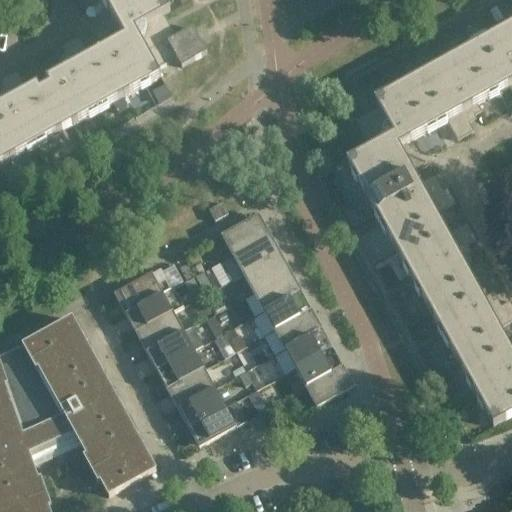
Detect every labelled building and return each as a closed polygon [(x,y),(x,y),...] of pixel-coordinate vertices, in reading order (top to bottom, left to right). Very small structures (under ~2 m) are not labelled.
[(146,51),(174,36),(164,17),(171,13),(163,0),(108,0),(104,3),(124,39),(100,52),(126,99),(162,80),(157,72),(146,51)] [(182,70),(207,55),(191,26),(174,36),(146,51),(157,72),(177,61),(182,70)] [(511,27),(476,47),(502,94),(510,89),(511,92),(511,27)] [(0,143),(11,163),(67,132),(126,99),(100,52),(89,59),(78,39),(61,49),(68,60),(54,68),(58,76),(46,82),(49,88),(44,91),(41,93),(38,87),(27,93),(17,74),(0,82),(7,95),(0,98),(0,143)] [(478,107),(502,94),(476,47),(413,82),(439,128),(447,124),(458,143),(474,134),(468,122),(482,114),(478,107)] [(400,150),(439,128),(413,82),(374,103),(378,110),(355,123),(370,151),(347,164),(367,201),(414,175),(400,150)] [(0,168),(11,163),(0,143),(0,168)] [(437,217),(456,207),(447,190),(435,196),(430,187),(438,182),(435,178),(420,186),(414,175),(367,201),(396,253),(442,227),(437,217)] [(228,217),(222,205),(209,213),(215,224),(228,217)] [(266,241),(259,228),(263,226),(259,218),(222,239),(233,259),(266,241)] [(477,290),(465,268),(472,264),(464,250),(476,243),(467,226),(448,237),(442,227),(396,253),(431,316),(477,290)] [(243,278),(281,257),(277,251),(273,253),(266,241),(233,259),(222,265),(233,284),(243,278)] [(287,278),(280,266),(284,264),(281,257),(243,278),(254,296),(287,278)] [(174,287),(184,281),(176,267),(166,273),(174,287)] [(126,318),(174,292),(173,291),(171,292),(161,273),(119,296),(127,309),(122,312),(126,318)] [(264,315),(302,295),(298,289),(293,291),(287,278),(254,296),(264,315)] [(500,331),(511,324),(511,307),(510,304),(498,310),(490,296),(483,300),(477,290),(431,316),(460,368),(506,342),(500,331)] [(174,317),(184,311),(174,292),(126,318),(129,324),(134,322),(141,334),(174,316),(174,317)] [(308,316),(301,304),(305,301),(302,295),(264,315),(275,334),(308,316)] [(184,335),(174,317),(174,316),(141,334),(148,347),(143,349),(147,356),(184,335)] [(285,353),(322,333),(319,326),(314,329),(308,316),(275,334),(285,353)] [(143,460),(132,440),(134,436),(135,435),(121,410),(120,410),(115,410),(110,400),(104,390),(107,386),(108,385),(94,360),(93,360),(88,360),(77,340),(79,336),(80,335),(73,322),(23,349),(0,359),(0,511),(49,511),(48,508),(51,507),(41,480),(38,481),(34,470),(81,449),(87,459),(85,460),(99,485),(101,484),(109,500),(156,474),(149,460),(148,461),(143,460)] [(162,372),(194,354),(203,349),(193,330),(184,335),(147,356),(150,362),(155,360),(162,372)] [(236,353),(240,338),(222,333),(218,348),(236,353)] [(328,354),(322,342),(326,339),(322,333),(285,353),(296,372),(328,354)] [(511,419),(511,349),(511,351),(506,342),(460,368),(494,429),(511,419)] [(168,394),(205,373),(194,354),(162,372),(169,385),(164,387),(168,394)] [(306,391),(343,371),(340,364),(335,367),(328,354),(296,372),(306,391)] [(350,393),(342,379),(347,377),(343,371),(306,391),(317,411),(350,393)] [(215,392),(205,373),(168,394),(171,400),(176,398),(183,410),(215,392)] [(188,431),(226,411),(215,392),(183,410),(189,423),(185,425),(188,431)] [(237,431),(226,411),(188,431),(192,438),(197,435),(204,449),(237,431)]
